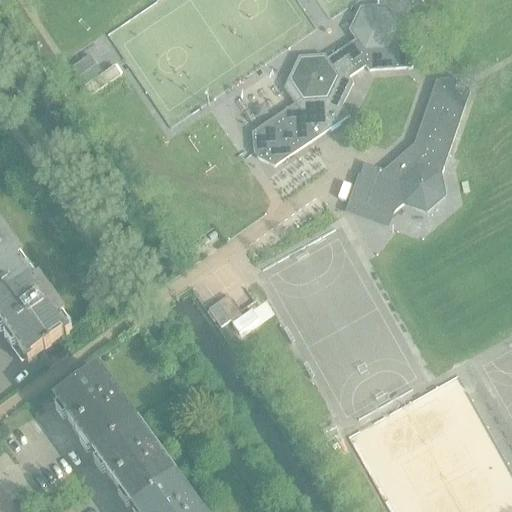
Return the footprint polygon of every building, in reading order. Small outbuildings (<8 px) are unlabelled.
[(342,107),(353,86),(349,79),(365,68),(369,73),(370,73),(370,72),(407,70),(407,71),(411,70),(422,47),(409,28),(398,29),(385,10),(361,11),(351,32),(356,41),(326,62),(324,59),(300,61),(290,82),(302,101),(296,105),(296,106),(253,135),(253,134),(252,135),(253,154),(257,160),(275,169),(276,168),(275,167),(348,118),(349,119),(350,118),(342,107)] [(444,198),(440,176),(442,176),(444,170),(443,169),(469,96),(470,96),(470,95),(456,79),(436,83),(435,84),(436,84),(414,147),(384,173),(365,166),(352,201),(393,215),(404,206),(426,213),(444,198)] [(0,296),(32,273),(11,243),(0,228),(0,296)] [(74,332),(53,302),(32,273),(0,296),(0,328),(28,368),(32,365),(30,363),(39,356),(57,344),(65,338),(66,341),(70,338),(68,336),(74,332)] [(227,297),(217,304),(230,322),(232,325),(242,318),(227,297)] [(217,304),(207,312),(220,330),(230,322),(217,304)] [(247,325),(227,338),(233,348),(254,335),(247,325)] [(68,358),(57,344),(39,356),(50,371),(68,358)] [(137,428),(117,401),(98,374),(55,404),(94,459),(137,428)] [(134,511),(176,482),(156,455),(137,428),(94,459),(132,511),(134,511)] [(197,511),(195,509),(176,482),(134,511),(197,511)]
